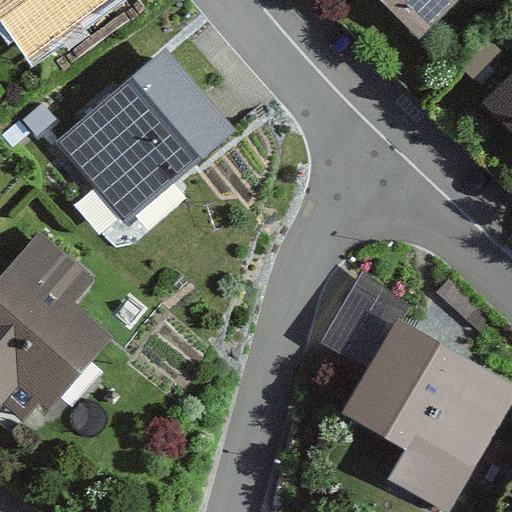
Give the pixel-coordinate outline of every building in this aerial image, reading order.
[(0,0),(0,20),(32,62),(114,0),(0,0)] [(371,0),(418,50),(472,0),(371,0)] [(170,60),(62,149),(127,228),(235,139),(170,60)] [(511,84),(485,112),(511,137),(511,84)] [(43,242),(0,294),(0,411),(33,438),(113,340),(77,311),(97,286),(43,242)] [(511,383),(402,317),(343,414),(460,484),(511,398),(511,383)]
